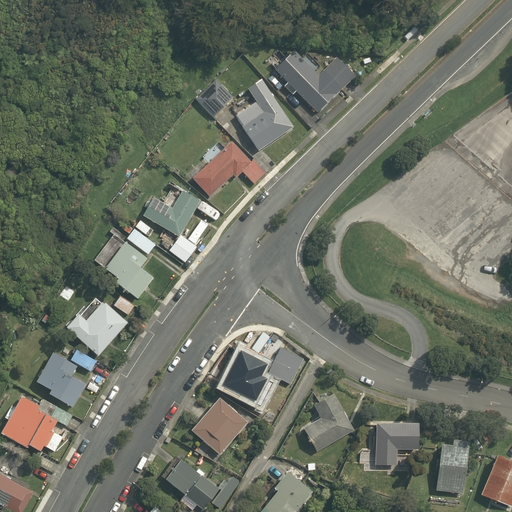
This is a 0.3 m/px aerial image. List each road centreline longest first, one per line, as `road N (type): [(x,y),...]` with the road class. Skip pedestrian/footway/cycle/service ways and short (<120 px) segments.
road 1 (unclassified): [(511,5),(335,179),(247,281)]
road 2 (unclassified): [(220,265),(486,0)]
road 3 (residential): [(247,281),(368,367),(511,407)]
road 4 (unclassified): [(65,511),(220,265)]
road 5 (unclassified): [(247,281),(201,339),(97,511)]
